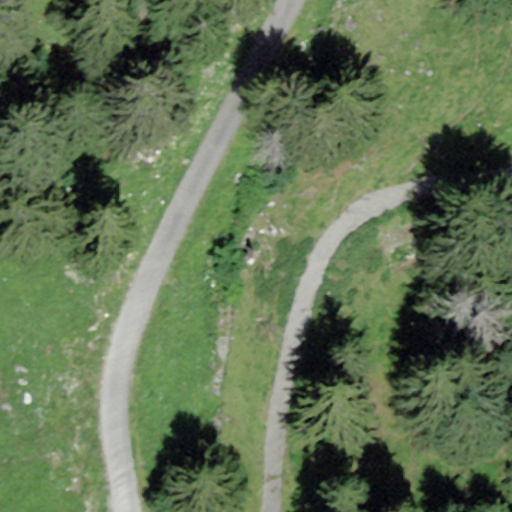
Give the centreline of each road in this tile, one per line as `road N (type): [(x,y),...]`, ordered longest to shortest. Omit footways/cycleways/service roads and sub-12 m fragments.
road 1 (unclassified): [(125,511),(114,403),(129,326),(180,201),(292,0)]
road 2 (track): [(271,511),(313,261),(348,216),(372,202),(511,174)]
